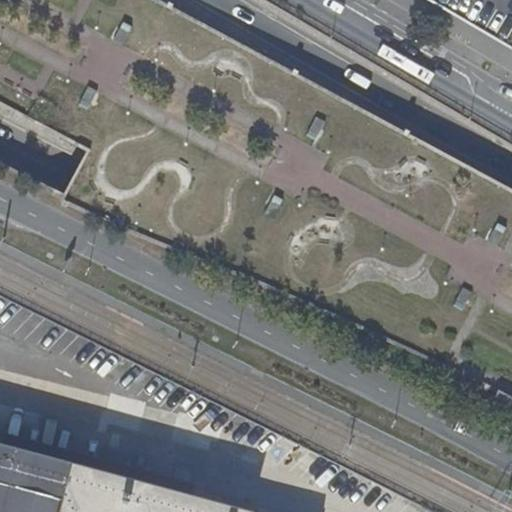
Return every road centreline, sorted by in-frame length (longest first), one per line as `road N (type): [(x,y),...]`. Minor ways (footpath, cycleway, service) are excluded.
road 1 (motorway): [(0,51),(511,343)]
road 2 (motorway): [(0,128),(511,378)]
road 3 (primary): [(40,218),(511,458)]
road 4 (motorway): [(511,230),(82,0)]
road 5 (motorway): [(511,166),(218,0)]
road 6 (primary): [(511,124),(306,0)]
